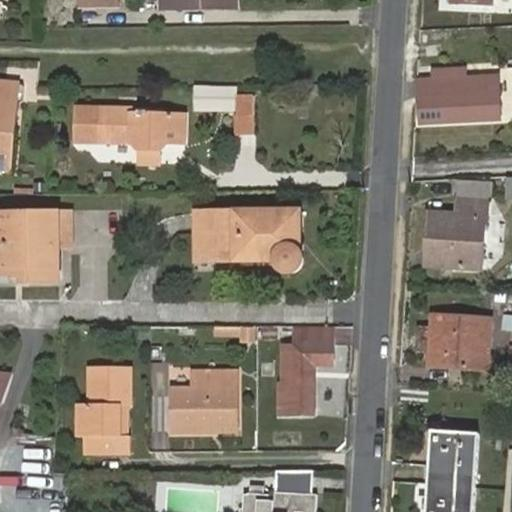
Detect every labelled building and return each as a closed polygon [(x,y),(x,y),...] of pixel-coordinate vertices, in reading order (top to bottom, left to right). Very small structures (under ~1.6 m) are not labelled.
[(233,8),(233,0),(159,0),(160,2),(200,1),(200,9),(233,8)] [(200,1),(160,2),(160,9),(200,9),(200,1)] [(448,73),(437,74),(437,85),(422,85),(423,125),(504,122),(503,81),(469,83),(456,83),(456,72),(448,73)] [(456,83),(469,83),(468,73),(468,72),(458,72),(456,72),(456,83)] [(0,82),(0,168),(9,169),(17,100),(6,99),(7,84),(0,82)] [(18,85),(7,84),(6,99),(17,100),(18,85)] [(206,110),(206,111),(224,112),(238,112),(238,137),(255,137),(254,98),(237,99),(237,91),(237,85),(207,86),(207,92),(206,101),(206,110)] [(194,111),(206,111),(206,110),(206,101),(207,92),(207,86),(194,86),(194,111)] [(138,150),(160,151),(167,142),(182,143),(182,113),(146,113),(146,111),(136,111),(136,113),(131,113),(131,109),(98,108),(98,142),(130,143),(138,150)] [(160,163),(160,151),(138,150),(137,163),(160,163)] [(428,214),(426,251),(441,252),(440,269),(480,272),(481,252),(475,251),(476,229),(487,230),(489,203),(459,200),(457,217),(428,214)] [(198,217),(198,265),(276,264),(277,267),(278,270),(281,274),(285,275),(289,276),(291,276),(294,276),(296,274),(299,273),(302,269),(304,266),(304,255),(299,254),(298,217),(198,217)] [(0,218),(0,272),(26,272),(26,284),(57,284),(57,248),(68,248),(69,218),(0,218)] [(441,252),(426,251),(425,267),(440,269),(441,252)] [(432,316),(432,328),(430,351),(429,368),(488,372),(490,319),(432,316)] [(256,342),(256,327),(243,326),(243,342),(256,342)] [(332,366),(333,327),(283,327),(283,386),(279,386),(279,418),(314,417),(314,366),(332,366)] [(430,351),(432,328),(419,327),(419,350),(430,351)] [(123,406),(129,406),(134,406),(133,405),(134,366),(92,366),(91,405),(81,406),(81,433),(85,434),(85,437),(85,453),(122,453),(123,434),(123,406)] [(206,427),(239,428),(239,372),(196,372),(195,390),(173,389),(172,432),(206,432),(206,427)] [(430,432),(426,511),(475,511),(480,435),(430,432)] [(134,434),(129,434),(123,434),(122,453),(129,453),(133,453),(134,434)] [(17,487),(47,489),(48,467),(19,465),(17,487)] [(303,497),(305,473),(299,472),(263,473),(262,496),(262,503),(257,503),(257,498),(238,497),(236,511),(229,511),(228,511),(307,511),(307,497),(303,497)] [(155,511),(221,511),(223,489),(157,485),(155,511)]
